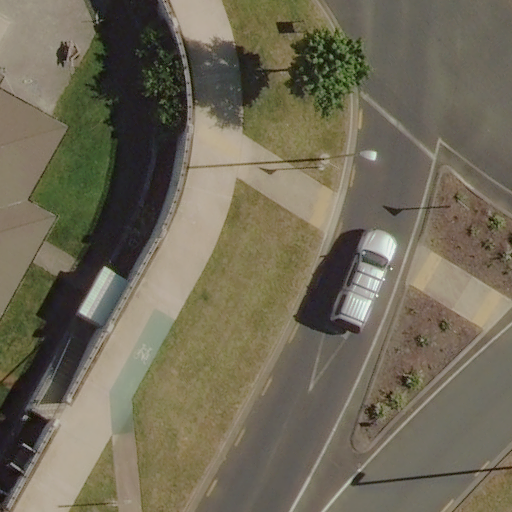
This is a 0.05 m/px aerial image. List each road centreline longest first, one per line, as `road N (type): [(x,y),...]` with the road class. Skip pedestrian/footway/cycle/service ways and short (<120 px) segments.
road 1 (secondary): [(265,511),(369,239),(430,19)]
road 2 (secondary): [(511,379),(371,511)]
